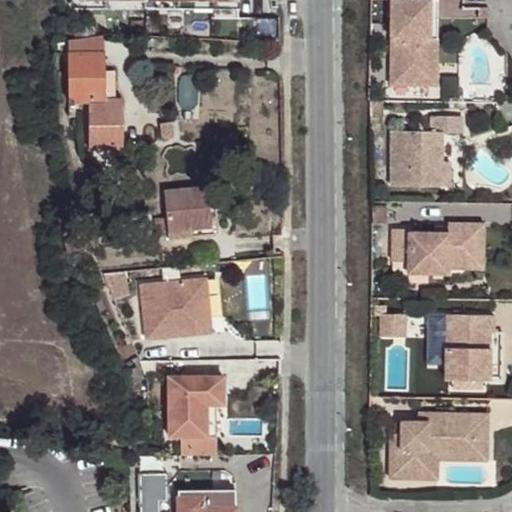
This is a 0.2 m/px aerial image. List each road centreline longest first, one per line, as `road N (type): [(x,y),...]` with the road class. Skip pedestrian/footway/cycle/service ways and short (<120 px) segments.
road 1 (residential): [(320,510),(319,0)]
road 2 (residential): [(511,504),(320,510)]
